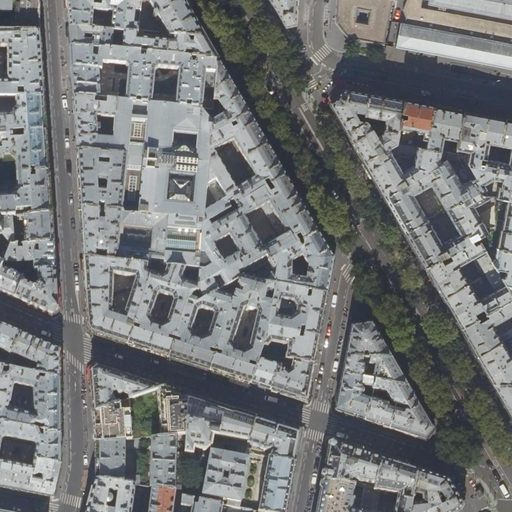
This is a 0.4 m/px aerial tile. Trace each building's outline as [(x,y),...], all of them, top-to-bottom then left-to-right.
[(38,8),(38,4),(37,1),(37,0),(38,0),(37,0),(0,0),(0,31),(40,32),(40,29),(39,29),(38,17),(39,17),(39,12),(38,12),(38,8)] [(109,1),(96,0),(66,0),(67,10),(68,27),(104,30),(105,27),(99,27),(100,20),(98,17),(92,17),(93,11),(107,13),(108,12),(108,11),(112,11),(110,31),(112,31),(123,32),(137,33),(137,27),(132,26),(133,11),(139,12),(140,4),(121,2),(109,1)] [(120,0),(121,2),(140,4),(141,4),(140,0),(147,0),(155,13),(152,15),(155,20),(159,19),(169,37),(173,37),(207,40),(183,0),(120,0)] [(269,0),(285,27),(296,25),(297,0),(269,0)] [(393,0),(337,0),(337,3),(336,29),(344,38),(385,46),(386,38),(393,0)] [(511,0),(429,0),(429,3),(443,6),(443,7),(445,7),(445,6),(511,18),(511,25),(421,7),(422,0),(406,0),(403,10),(406,17),(405,24),(401,23),(396,48),(466,61),(511,69),(511,0)] [(110,31),(104,30),(68,27),(69,36),(70,47),(92,49),(97,50),(110,51),(112,31),(110,31)] [(17,90),(24,90),(24,98),(44,98),(42,65),(40,32),(0,31),(0,97),(15,98),(17,98),(17,90)] [(137,33),(123,32),(121,52),(139,54),(145,55),(188,59),(196,60),(216,62),(219,61),(208,43),(207,40),(173,37),(173,43),(136,39),(137,33)] [(72,82),(73,98),(94,100),(106,101),(117,102),(117,93),(98,92),(97,68),(100,69),(101,63),(124,64),(127,68),(124,102),(134,103),(134,99),(136,98),(139,98),(140,99),(140,104),(185,108),(185,104),(186,102),(189,102),(191,104),(190,108),(212,110),(212,101),(216,62),(196,60),(196,65),(188,64),(188,59),(145,55),(145,59),(143,60),(143,59),(142,59),(141,59),(140,59),(139,60),(138,58),(139,54),(121,52),(111,51),(110,51),(97,50),(97,59),(91,58),(92,49),(70,47),(70,55),(72,82)] [(236,92),(219,61),(216,62),(212,101),(217,101),(225,114),(211,122),(210,137),(250,115),(236,92)] [(343,88),(342,89),(331,105),(334,111),(347,133),(363,123),(363,121),(359,120),(353,111),(356,109),(357,112),(359,112),(359,116),(362,119),(364,118),(368,93),(356,91),(343,88)] [(384,96),(368,93),(364,118),(363,121),(363,123),(347,133),(352,142),(364,162),(396,143),(399,129),(404,100),(384,96)] [(0,166),(1,175),(16,174),(49,172),(47,153),(45,118),(44,98),(24,98),(17,98),(15,98),(15,107),(10,114),(0,114),(0,166)] [(94,104),(94,100),(73,98),(73,103),(74,109),(74,120),(78,174),(79,187),(80,204),(82,244),(83,259),(146,264),(148,265),(149,261),(163,263),(163,266),(165,266),(185,268),(199,269),(200,254),(203,225),(204,212),(205,195),(207,164),(210,137),(211,122),(212,110),(190,108),(185,108),(140,104),(134,103),(124,102),(117,102),(106,101),(106,105),(94,104)] [(418,103),(404,100),(399,129),(404,130),(405,128),(423,132),(420,147),(426,149),(434,106),(418,103)] [(446,108),(434,106),(426,149),(441,151),(443,139),(458,141),(464,112),(446,108)] [(482,115),(464,112),(458,141),(456,150),(469,153),(467,163),(475,177),(471,180),(477,191),(479,194),(485,196),(487,189),(484,185),(494,180),(497,161),(486,159),(489,144),(500,146),(505,119),(482,115)] [(207,164),(217,158),(213,151),(233,140),(255,178),(236,190),(242,201),(286,176),(269,147),(250,115),(210,137),(207,164)] [(497,161),(494,180),(502,181),(501,187),(498,186),(496,198),(507,200),(511,181),(511,120),(505,119),(500,146),(499,151),(504,152),(505,147),(510,148),(507,163),(497,161)] [(445,152),(441,151),(426,149),(420,147),(396,143),(364,162),(371,175),(384,197),(442,164),(439,159),(440,155),(444,155),(445,152)] [(454,158),(456,161),(459,160),(455,154),(448,153),(447,157),(454,158)] [(204,212),(203,225),(208,221),(230,209),(228,204),(233,201),(236,205),(242,201),(236,190),(217,158),(207,164),(205,195),(212,191),(219,203),(204,212)] [(446,161),(442,164),(384,197),(393,211),(405,232),(428,219),(413,195),(431,185),(445,209),(477,191),(471,180),(463,184),(460,183),(447,160),(446,161)] [(50,193),(49,172),(16,174),(17,187),(12,194),(0,194),(0,212),(0,217),(9,216),(15,216),(14,211),(31,210),(31,215),(51,214),(50,193)] [(203,225),(200,254),(204,254),(211,266),(204,270),(199,269),(198,285),(197,291),(203,300),(218,291),(212,281),(219,276),(225,287),(239,279),(241,278),(238,273),(263,259),(264,261),(267,259),(269,262),(299,244),(303,242),(318,233),(300,202),(286,176),(242,201),(236,205),(237,208),(234,210),(236,212),(211,227),(210,225),(208,221),(203,225)] [(511,187),(509,187),(507,200),(502,231),(500,230),(497,248),(511,250),(511,187)] [(491,197),(485,196),(479,194),(477,191),(445,209),(459,233),(442,244),(428,219),(405,232),(413,246),(425,268),(477,237),(490,230),(496,231),(495,206),(479,215),(475,209),(476,205),(491,197)] [(52,225),(51,214),(31,215),(17,216),(17,220),(24,220),(26,244),(53,242),(52,225)] [(11,244),(9,216),(0,217),(0,216),(0,231),(2,235),(10,244),(11,244)] [(272,270),(276,271),(275,274),(270,273),(268,284),(275,286),(327,295),(330,277),(334,259),(328,249),(318,233),(303,242),(305,247),(301,249),(299,244),(269,262),(268,262),(272,270)] [(491,261),(477,237),(425,268),(430,275),(443,298),(468,283),(458,266),(472,258),(482,275),(495,267),(491,261)] [(33,263),(34,271),(37,271),(55,270),(54,258),(53,242),(26,244),(22,244),(22,248),(17,249),(17,244),(11,244),(10,244),(3,262),(0,270),(0,291),(4,293),(14,298),(25,274),(26,271),(19,271),(17,276),(4,270),(7,264),(33,263)] [(511,250),(497,248),(496,248),(494,260),(491,261),(495,267),(497,271),(499,270),(506,271),(505,277),(501,278),(505,285),(511,286),(511,250)] [(146,271),(146,264),(83,259),(84,275),(85,294),(97,293),(112,293),(113,274),(134,278),(134,281),(132,288),(144,292),(150,273),(146,271)] [(165,266),(163,275),(160,276),(150,273),(144,292),(127,344),(148,351),(169,358),(188,299),(190,299),(192,295),(197,292),(197,291),(198,285),(184,281),(182,277),(185,268),(165,266)] [(501,278),(497,271),(495,267),(482,275),(468,283),(443,298),(450,310),(461,328),(511,298),(511,296),(505,285),(501,278)] [(56,290),(55,270),(37,271),(38,283),(33,286),(29,284),(32,277),(25,274),(14,298),(34,307),(52,314),(58,310),(56,290)] [(239,285),(240,289),(243,290),(241,294),(235,292),(210,371),(229,377),(251,384),(259,359),(260,355),(263,346),(265,341),(267,328),(272,302),(265,300),(267,292),(273,294),(275,286),(268,284),(264,284),(264,283),(243,277),(241,278),(239,279),(237,285),(239,285)] [(203,300),(196,304),(196,302),(190,299),(188,299),(169,358),(188,364),(210,371),(235,292),(237,285),(239,279),(225,287),(218,291),(203,300)] [(323,313),(327,295),(275,286),(273,294),(272,302),(267,328),(319,338),(323,313)] [(127,344),(144,292),(132,288),(123,314),(112,310),(112,293),(97,293),(85,294),(86,310),(87,321),(88,321),(88,328),(92,333),(107,338),(127,344)] [(511,298),(461,328),(467,339),(477,356),(502,341),(511,334),(511,328),(502,333),(498,334),(493,325),(511,314),(511,298)] [(4,325),(0,323),(0,366),(3,367),(5,367),(20,332),(4,325)] [(349,342),(345,358),(363,358),(364,351),(370,351),(369,359),(370,359),(392,359),(379,338),(371,324),(351,327),(349,342)] [(316,351),(319,338),(267,328),(265,341),(263,346),(268,347),(271,343),(287,346),(284,359),(314,365),(316,351)] [(40,341),(20,332),(5,367),(13,369),(19,357),(36,365),(35,369),(27,367),(26,372),(60,379),(60,362),(59,350),(40,341)] [(511,351),(509,353),(502,341),(477,356),(483,367),(493,383),(511,382),(511,379),(510,378),(511,376),(511,351)] [(280,358),(276,358),(274,365),(268,362),(269,360),(265,359),(264,361),(259,359),(251,384),(260,387),(270,390),(278,366),(280,358)] [(363,358),(345,358),(344,365),(342,375),(366,380),(369,367),(364,367),(362,363),(363,358)] [(310,382),(314,365),(284,359),(284,362),(287,363),(289,365),(292,366),(290,371),(288,373),(278,366),(270,390),(284,395),(307,402),(310,382)] [(398,370),(392,359),(370,359),(369,367),(366,380),(376,381),(408,388),(398,370)] [(127,395),(128,399),(162,387),(123,375),(96,366),(90,371),(92,390),(93,412),(117,403),(117,395),(118,396),(120,396),(121,395),(122,393),(127,395)] [(3,367),(1,380),(0,383),(0,422),(60,434),(60,403),(60,379),(26,372),(13,369),(5,367),(3,367)] [(339,393),(337,402),(335,411),(352,417),(364,421),(371,399),(372,395),(374,389),(376,381),(366,380),(342,375),(339,393)] [(414,398),(408,388),(376,381),(374,389),(372,395),(377,396),(378,391),(386,393),(391,400),(393,403),(408,408),(409,411),(410,413),(420,407),(414,398)] [(511,382),(493,383),(506,407),(511,416),(511,382)] [(174,391),(162,387),(128,399),(117,403),(93,412),(94,425),(95,442),(95,443),(140,437),(151,436),(185,435),(188,395),(174,391)] [(222,406),(188,395),(185,435),(185,436),(186,436),(185,440),(185,454),(192,455),(194,449),(205,451),(211,447),(223,450),(224,444),(238,447),(236,452),(244,454),(244,453),(256,417),(222,406)] [(387,404),(371,399),(364,421),(376,424),(389,429),(396,410),(391,408),(391,405),(389,406),(388,405),(387,404)] [(422,410),(420,407),(410,413),(409,411),(408,411),(406,411),(405,411),(403,413),(396,410),(389,429),(404,433),(425,440),(433,430),(430,425),(426,418),(422,410)] [(256,417),(244,453),(247,454),(250,453),(251,449),(248,448),(249,445),(265,450),(266,451),(269,450),(272,448),(273,450),(271,452),(270,454),(270,456),(270,458),(295,463),(298,448),(301,431),(280,425),(256,417)] [(61,451),(60,434),(0,422),(0,487),(38,495),(54,498),(58,480),(61,466),(61,451)] [(185,435),(151,436),(150,486),(152,487),(175,490),(182,490),(182,486),(175,485),(176,440),(185,440),(186,436),(185,436),(185,435)] [(140,437),(95,443),(95,461),(95,479),(135,484),(139,485),(139,476),(123,476),(124,449),(140,448),(140,437)] [(326,462),(322,480),(353,485),(354,481),(355,480),(357,479),(358,481),(371,483),(370,488),(374,489),(380,457),(359,450),(333,442),(331,442),(330,443),(329,444),(326,462)] [(210,452),(201,501),(212,504),(213,498),(227,501),(226,506),(239,508),(249,459),(210,452)] [(409,511),(411,504),(412,502),(413,497),(413,494),(418,469),(397,462),(380,457),(374,489),(370,488),(365,487),(359,511),(409,511)] [(285,511),(290,488),(295,463),(270,458),(268,458),(266,467),(264,466),(263,471),(265,471),(263,482),(266,483),(265,485),(263,485),(258,511),(285,511)] [(418,469),(413,494),(421,497),(421,503),(411,504),(409,511),(461,511),(464,506),(458,497),(457,495),(452,486),(448,479),(432,474),(418,469)] [(131,511),(135,484),(95,479),(95,480),(91,496),(86,511),(131,511)] [(359,511),(365,487),(353,485),(322,480),(318,501),(316,511),(359,511)] [(455,485),(452,486),(457,495),(458,497),(462,495),(455,485)] [(172,511),(175,490),(152,487),(148,511),(172,511)] [(186,499),(182,498),(180,511),(258,511),(239,508),(226,506),(212,504),(201,501),(186,499)]
